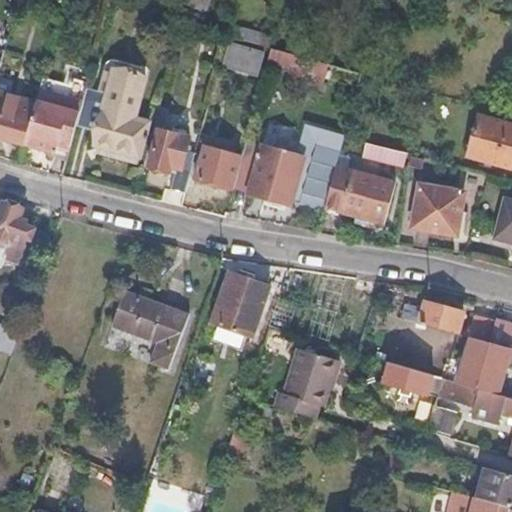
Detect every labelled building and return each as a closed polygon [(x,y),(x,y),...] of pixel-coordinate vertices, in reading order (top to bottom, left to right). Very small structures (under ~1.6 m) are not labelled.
[(188,0),(187,6),(207,12),(210,0),(188,0)] [(227,38),(272,50),(275,39),(230,26),(227,38)] [(264,53),(231,45),(226,65),(259,74),(264,53)] [(284,53),(272,50),(267,67),(279,70),(284,53)] [(327,64),(284,53),(279,70),(322,83),(327,64)] [(111,69),(104,97),(95,131),(105,134),(101,148),(139,159),(148,123),(132,119),(142,77),(111,69)] [(36,102),(25,143),(57,152),(59,145),(69,148),(76,125),(85,91),(87,84),(70,79),(69,85),(43,78),(36,102)] [(156,138),(158,128),(162,129),(168,108),(174,110),(178,92),(163,88),(150,137),(156,138)] [(0,136),(25,143),(36,102),(0,91),(0,119),(1,120),(0,124),(0,136)] [(76,125),(95,131),(104,97),(85,91),(76,125)] [(234,141),(246,145),(247,143),(255,111),(243,108),(234,141)] [(511,124),(480,116),(469,157),(511,168),(511,124)] [(261,147),(248,193),(291,205),(293,200),(324,207),(335,167),(344,137),(305,127),(297,157),(261,147)] [(162,129),(158,128),(156,138),(148,167),(168,172),(171,164),(177,166),(171,189),(184,193),(195,153),(187,151),(190,137),(162,129)] [(261,147),(247,143),(246,145),(234,189),(248,193),(261,147)] [(388,149),(368,144),(365,157),(384,162),(388,149)] [(194,179),(230,189),(239,157),(202,147),(194,179)] [(335,167),(324,207),(384,224),(394,184),(335,167)] [(419,187),(411,229),(457,236),(463,195),(419,187)] [(201,213),(226,219),(230,205),(204,198),(201,213)] [(511,242),(511,199),(504,198),(494,238),(511,242)] [(3,201),(0,209),(0,244),(9,248),(6,258),(20,263),(26,244),(34,246),(39,230),(29,227),(30,222),(23,220),(27,209),(3,201)] [(211,323),(252,338),(269,287),(229,274),(211,323)] [(315,278),(309,297),(342,305),(347,287),(315,278)] [(187,316),(122,293),(109,329),(155,345),(149,364),(168,371),(187,316)] [(423,303),(417,325),(454,336),(460,313),(423,303)] [(488,345),(511,351),(511,322),(495,318),(488,345)] [(0,353),(9,357),(18,333),(0,325),(0,353)] [(468,339),(457,383),(498,395),(500,387),(506,363),(511,364),(511,351),(488,345),(468,339)] [(330,390),(338,362),(298,350),(285,393),(278,391),(273,408),(316,420),(320,407),(325,408),(330,390)] [(344,364),(338,362),(330,390),(335,392),(344,364)] [(430,393),(435,377),(391,364),(385,383),(429,396),(430,393)] [(439,396),(443,379),(435,377),(430,393),(439,396)] [(443,379),(439,396),(475,406),(474,413),(475,415),(477,418),(495,423),(499,423),(500,420),(502,414),(511,417),(511,399),(498,395),(457,383),(443,379)] [(511,390),(500,387),(498,395),(511,399),(511,390)] [(436,406),(429,429),(449,434),(456,412),(436,406)] [(253,436),(233,431),(225,455),(245,461),(253,436)] [(511,476),(486,470),(477,497),(511,506),(511,476)] [(511,511),(511,506),(477,497),(455,491),(449,511),(511,511)]
